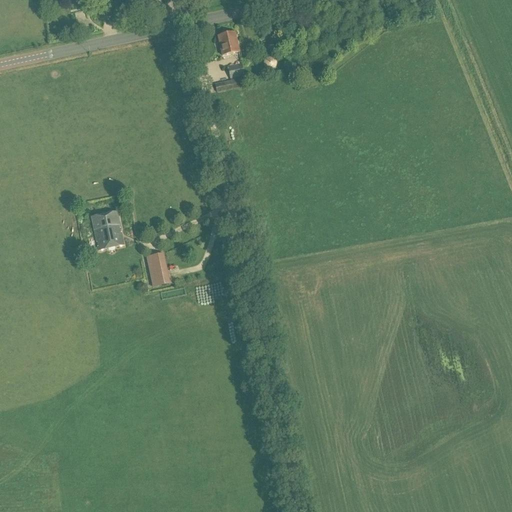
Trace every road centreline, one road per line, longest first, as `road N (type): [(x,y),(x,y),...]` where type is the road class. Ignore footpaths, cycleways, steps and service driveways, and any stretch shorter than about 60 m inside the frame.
road 1 (track): [(298,511),(191,22)]
road 2 (tertiary): [(0,67),(191,22)]
